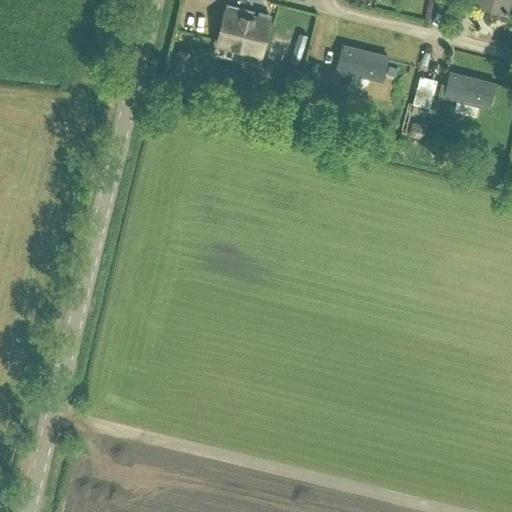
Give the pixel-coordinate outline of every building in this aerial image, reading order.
[(476,0),(476,4),(508,13),(510,0),(476,0)] [(268,23),(225,12),(218,40),(260,51),(268,23)] [(338,69),(351,72),(382,79),(388,55),(344,44),(338,69)] [(476,115),(478,104),(489,107),(495,82),(453,72),(447,97),(456,99),(453,109),(476,115)] [(422,98),(438,100),(440,80),(424,79),(422,98)]
